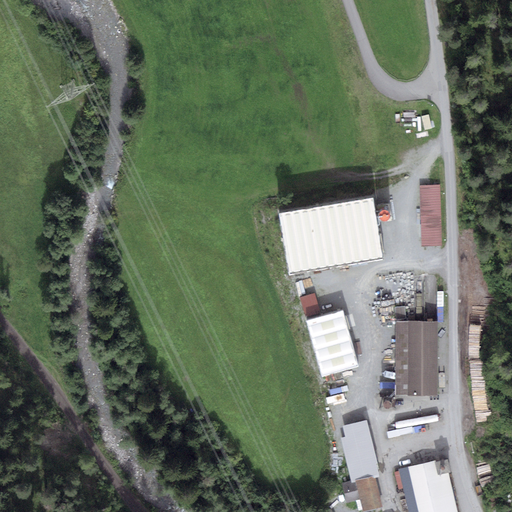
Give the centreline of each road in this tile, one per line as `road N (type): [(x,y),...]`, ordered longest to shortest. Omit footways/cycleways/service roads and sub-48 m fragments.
road 1 (unclassified): [(431,0),(448,144),(456,436),(477,511)]
road 2 (track): [(0,326),(132,511)]
